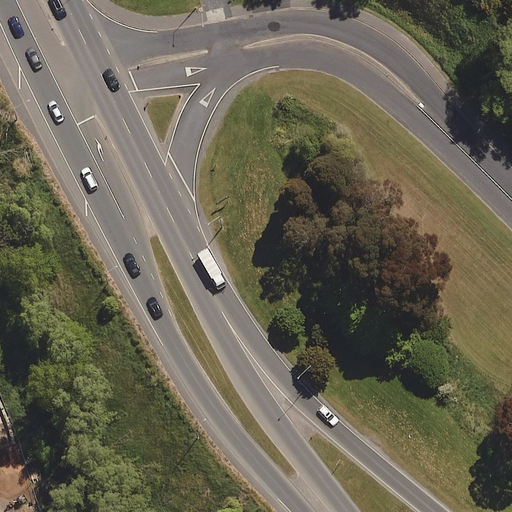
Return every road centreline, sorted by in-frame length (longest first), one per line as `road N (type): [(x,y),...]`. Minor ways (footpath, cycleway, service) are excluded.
road 1 (primary): [(306,511),(226,422),(188,365),(67,103)]
road 2 (residential): [(87,54),(257,26),(325,27),(387,54),(434,101),(448,134)]
road 3 (motorway): [(197,286),(218,293),(288,384),(434,511)]
road 4 (primary): [(197,286),(266,412),(348,511)]
road 5 (residential): [(448,134),(328,58),(277,53),(243,61)]
road 6 (primary): [(243,61),(189,126),(168,227)]
road 7 (primary): [(104,89),(168,227)]
road 8 (residential): [(243,61),(104,89)]
